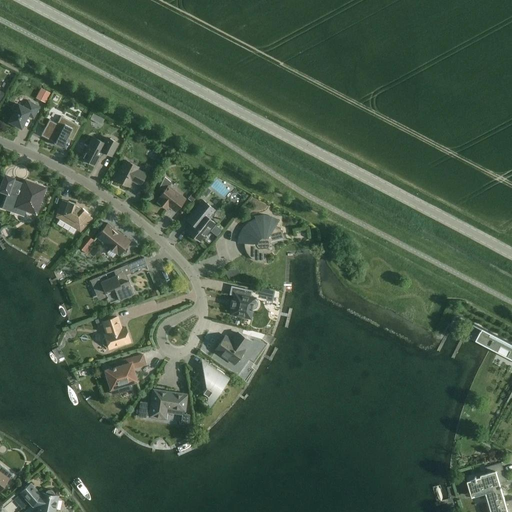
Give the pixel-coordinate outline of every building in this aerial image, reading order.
[(41,87),(36,97),(45,102),(50,92),(41,87)] [(27,100),(24,106),(23,107),(18,104),(9,121),(14,124),(15,126),(18,128),(20,127),(21,128),(27,116),(33,119),(40,107),(27,100)] [(93,113),(90,119),(95,122),(98,116),(93,113)] [(49,120),(41,134),(56,142),(55,143),(62,147),(67,137),(72,140),(80,126),(61,116),(57,124),(49,120)] [(81,158),(95,165),(102,151),(111,156),(118,143),(109,139),(106,144),(92,137),(81,158)] [(125,160),(115,179),(128,186),(131,180),(140,185),(145,174),(137,170),(138,167),(125,160)] [(0,190),(7,194),(2,208),(14,213),(16,207),(36,214),(45,188),(25,181),(19,197),(8,193),(14,177),(4,174),(0,186),(0,190)] [(159,199),(157,201),(167,209),(168,207),(175,212),(185,199),(169,186),(171,183),(164,177),(164,176),(158,188),(159,188),(163,192),(158,198),(159,199)] [(140,187),(136,194),(142,197),(145,189),(140,187)] [(207,188),(202,194),(205,197),(210,190),(207,188)] [(192,194),(188,198),(192,202),(196,197),(192,194)] [(62,200),(56,217),(80,231),(92,218),(87,214),(88,213),(82,208),(83,207),(76,202),(75,204),(68,201),(68,202),(62,200)] [(197,219),(187,231),(199,241),(214,223),(207,217),(213,209),(202,200),(191,214),(197,219)] [(238,243),(246,242),(248,251),(246,252),(247,253),(247,252),(254,259),(260,261),(261,256),(263,257),(263,249),(263,247),(264,247),(265,246),(266,245),(267,244),(267,242),(284,238),(283,236),(282,232),(280,230),(277,227),(276,225),(277,223),(276,223),(270,220),(271,217),(270,217),(263,216),(255,218),(255,217),(254,217),(255,220),(248,223),(243,229),(239,236),(238,243)] [(107,223),(96,237),(106,244),(106,245),(117,253),(119,255),(130,242),(107,223)] [(92,239),(88,235),(78,247),(83,251),(92,239)] [(119,300),(134,293),(129,280),(126,281),(124,275),(146,266),(146,265),(145,265),(142,258),(144,258),(144,257),(113,270),(115,276),(100,282),(96,284),(101,296),(105,294),(108,293),(111,299),(117,297),(119,300)] [(230,269),(225,272),(229,279),(234,276),(230,269)] [(232,307),(231,313),(233,314),(234,315),(238,316),(239,315),(244,316),(251,311),(251,310),(253,310),(255,309),(257,307),(257,305),(257,303),(257,301),(256,300),(254,299),(250,298),(251,291),(231,287),(230,294),(235,295),(233,300),(231,300),(230,306),(232,307)] [(107,345),(108,348),(117,345),(117,346),(125,344),(124,343),(130,342),(125,327),(121,329),(117,317),(102,321),(107,333),(104,334),(105,338),(103,339),(102,341),(103,345),(105,346),(107,345)] [(511,343),(474,324),(474,325),(482,329),(476,340),(511,358),(511,391),(507,401),(508,401),(511,393),(511,343)] [(225,336),(215,350),(221,354),(221,356),(225,358),(226,358),(234,363),(235,361),(238,361),(243,355),(242,352),(244,350),(243,349),(249,341),(238,333),(232,341),(225,336)] [(130,389),(128,383),(136,381),(132,368),(145,364),(142,355),(124,360),(125,364),(105,370),(108,381),(115,379),(119,392),(130,389)] [(210,381),(202,392),(213,400),(228,378),(207,363),(203,368),(208,372),(204,378),(210,381)] [(154,391),(150,416),(164,418),(166,407),(184,410),(186,395),(172,393),(166,392),(166,393),(154,391)] [(140,401),(138,416),(146,417),(146,414),(146,411),(148,402),(140,401)] [(182,414),(181,422),(188,423),(190,415),(182,414)] [(500,484),(507,481),(501,462),(485,467),(487,473),(481,475),(481,477),(477,478),(476,476),(475,477),(475,479),(467,481),(472,497),(486,493),(491,511),(511,511),(511,499),(505,501),(500,484)] [(54,511),(57,496),(54,495),(54,493),(52,491),(50,490),(48,490),(46,491),(45,493),(42,493),(41,495),(39,494),(30,484),(21,492),(33,505),(39,507),(38,511),(35,511),(54,511)]
